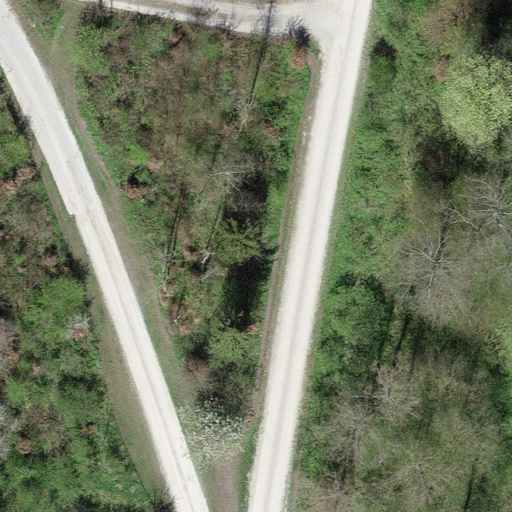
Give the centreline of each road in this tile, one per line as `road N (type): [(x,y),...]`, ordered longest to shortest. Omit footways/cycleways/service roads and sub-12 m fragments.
road 1 (track): [(0,21),(88,210),(189,511)]
road 2 (track): [(349,0),(267,511)]
road 3 (track): [(139,0),(239,20),(344,19)]
